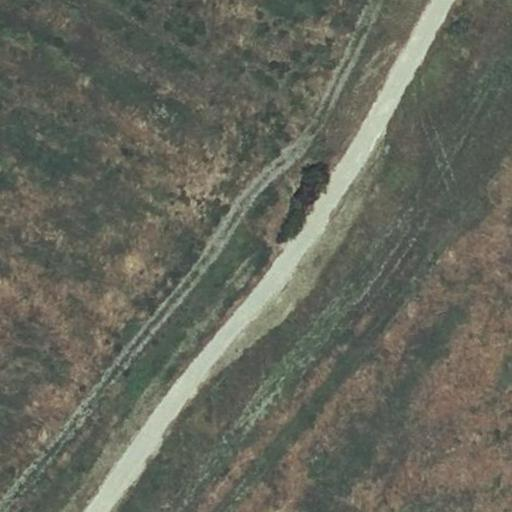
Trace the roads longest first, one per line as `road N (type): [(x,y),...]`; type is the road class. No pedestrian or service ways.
road 1 (track): [(442,0),(335,185),(180,392),(107,511)]
road 2 (track): [(359,143),(116,0)]
